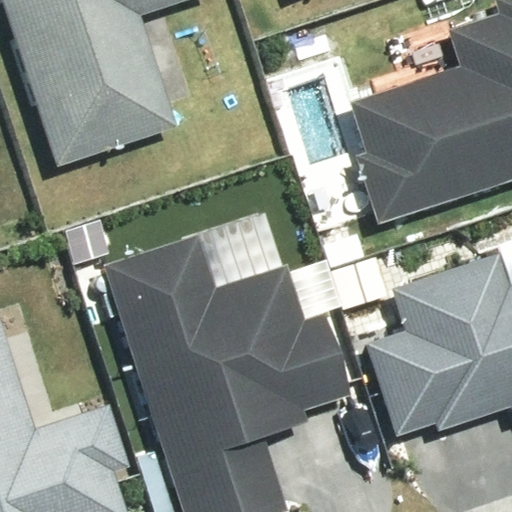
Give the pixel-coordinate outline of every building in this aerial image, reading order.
[(0,0),(0,54),(38,170),(159,130),(122,20),(182,0),(0,0)] [(462,69),(351,105),(367,154),(357,158),(380,227),(511,184),(511,0),(496,0),(495,0),(500,16),(450,32),(462,69)] [(180,238),(84,268),(162,511),(268,511),(245,439),(288,425),(285,415),(331,400),(304,316),(285,322),(268,269),(197,291),(180,238)] [(385,335),(348,347),(378,440),(417,428),(419,435),(493,412),(497,423),(511,418),(511,239),(478,250),(480,258),(372,292),(385,335)] [(0,382),(0,511),(107,511),(95,476),(111,471),(90,408),(16,432),(0,382)]
